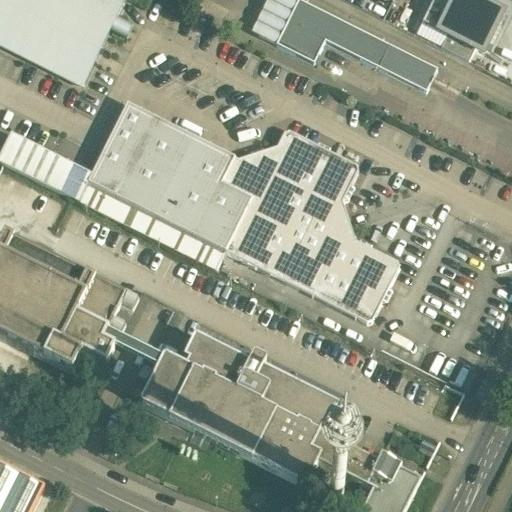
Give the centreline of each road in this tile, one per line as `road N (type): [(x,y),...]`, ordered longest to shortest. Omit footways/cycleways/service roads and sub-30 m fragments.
road 1 (residential): [(0,440),(142,511)]
road 2 (secondary): [(457,511),(511,404)]
